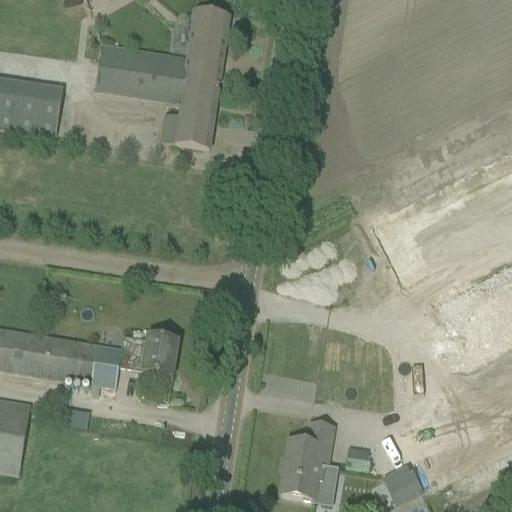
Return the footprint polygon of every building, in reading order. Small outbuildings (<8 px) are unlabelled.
[(195,19),(188,65),(103,52),(95,99),(179,113),(178,123),(164,121),(160,149),(209,156),(229,24),(195,19)] [(63,96),(0,86),(0,135),(56,144),(61,109),(63,96)] [(511,157),(368,220),(403,300),(511,252),(511,267),(417,309),(443,368),(511,337),(511,157)] [(0,376),(91,390),(116,394),(119,375),(173,384),(178,348),(159,345),(147,343),(146,347),(123,343),(121,356),(109,354),(32,341),(0,335),(0,376)] [(0,479),(18,483),(30,411),(0,405),(0,479)] [(287,446),(278,503),(316,509),(331,511),(337,476),(322,474),(323,470),(326,470),(329,471),(336,433),(312,429),(309,429),(305,449),(287,446)] [(406,472),(382,485),(395,511),(398,511),(420,501),(406,472)]
